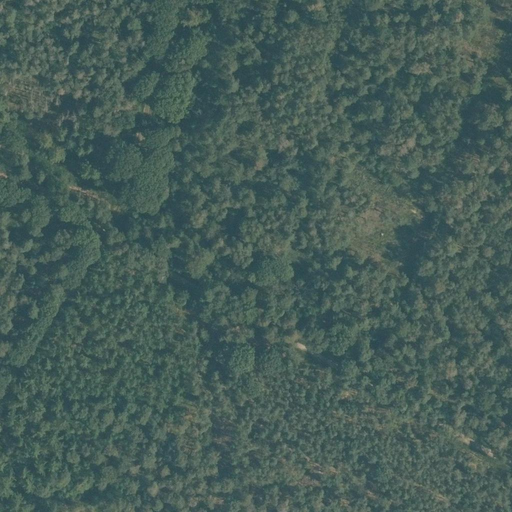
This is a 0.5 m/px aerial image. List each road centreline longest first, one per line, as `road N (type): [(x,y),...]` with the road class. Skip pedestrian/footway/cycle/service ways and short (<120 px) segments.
road 1 (track): [(0,164),(102,225),(118,244),(511,467)]
road 2 (track): [(173,0),(102,225)]
